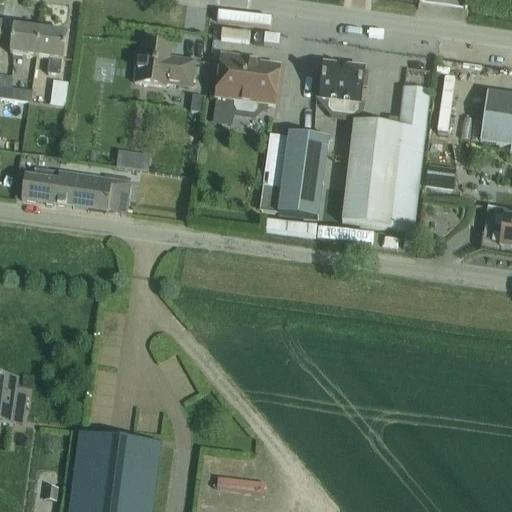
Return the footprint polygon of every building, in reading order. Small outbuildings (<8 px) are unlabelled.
[(36,59),(39,32),(13,29),(9,55),(36,59)] [(61,62),(65,36),(39,32),(36,59),(49,60),(47,76),(57,77),(59,62),(61,62)] [(194,63),(169,60),(170,50),(142,46),(140,62),(137,62),(134,85),(165,89),(166,86),(191,89),(194,63)] [(256,112),(257,106),(274,108),(279,69),(247,64),(247,61),(221,57),(215,100),(233,103),(235,105),(234,108),(236,112),(252,114),(256,112)] [(323,69),(320,100),(327,101),(326,108),(331,113),(351,115),(356,111),(357,105),(359,105),(363,73),(323,69)] [(457,72),(454,127),(466,127),(469,73),(457,72)] [(12,79),(0,77),(0,80),(0,100),(30,105),(32,93),(11,90),(12,79)] [(64,109),(67,86),(55,84),(53,84),(52,95),(50,108),(64,109)] [(413,233),(429,93),(408,91),(403,95),(398,130),(353,124),(341,225),(413,233)] [(112,107),(125,114),(132,102),(120,94),(112,107)] [(511,148),(511,98),(486,95),(479,144),(510,148),(511,148)] [(192,97),(190,113),(201,115),(203,99),(192,97)] [(263,193),(261,210),(278,212),(277,216),(317,222),(328,142),(288,136),(287,144),(273,142),(266,194),(263,193)] [(465,161),(465,152),(448,151),(447,160),(465,161)] [(448,162),(449,184),(468,183),(467,162),(448,162)] [(130,186),(54,175),(34,172),(33,180),(24,179),(21,202),(125,217),(128,197),(130,186)] [(511,248),(511,217),(504,217),(499,246),(511,248)] [(24,411),(26,392),(16,391),(18,381),(0,378),(0,424),(12,426),(14,410),(24,411)] [(151,511),(158,465),(160,446),(79,435),(77,455),(68,511),(151,511)] [(56,502),(58,489),(45,487),(43,501),(56,502)]
